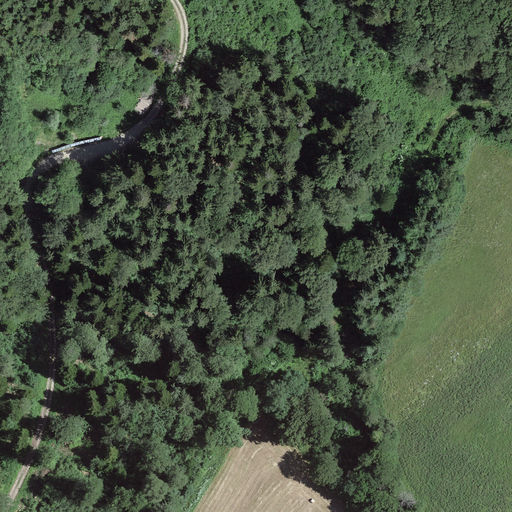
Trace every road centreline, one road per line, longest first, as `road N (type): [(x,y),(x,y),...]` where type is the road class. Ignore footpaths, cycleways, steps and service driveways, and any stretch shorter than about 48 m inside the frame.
road 1 (track): [(4,511),(54,373),(55,324),(30,195),(55,160),(148,125),(174,77),(186,30),(175,0)]
road 2 (track): [(355,511),(309,450),(315,351),(348,293),(390,244),(438,128),(457,110),(511,103)]
